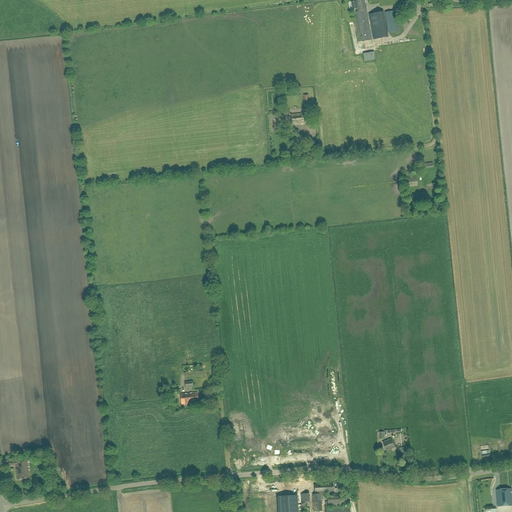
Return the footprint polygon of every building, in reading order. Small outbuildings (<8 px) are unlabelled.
[(361,41),(371,40),(366,4),(364,5),(363,0),(355,0),(358,11),(356,11),(361,41)] [(387,33),(398,31),(397,23),(394,24),(393,12),(385,13),(386,25),(387,33)] [(373,40),(385,38),(383,27),(371,29),(373,40)] [(301,106),(311,105),(310,92),(300,93),(301,106)] [(305,114),(291,115),(292,125),(299,124),(299,123),(306,122),(305,114)] [(417,186),(416,178),(406,179),(407,188),(417,186)] [(423,201),(426,200),(426,194),(412,195),(412,203),(420,202),(423,201)] [(181,405),(198,403),(197,392),(180,394),(181,405)] [(386,451),(394,448),(390,439),(383,442),(386,451)] [(17,479),(29,478),(27,460),(9,462),(9,466),(15,465),(17,479)] [(332,484),(326,484),(314,485),(315,494),(312,494),(313,511),(321,511),(320,500),(323,500),(322,492),(326,491),(326,492),(333,492),(332,484)] [(511,489),(511,490),(511,489),(496,490),(497,507),(511,505),(511,500),(511,493),(511,489)] [(300,511),(309,511),(309,507),(309,494),(300,494),(300,511)] [(298,511),(297,495),(277,496),(277,511),(298,511)] [(341,505),(347,505),(347,496),(341,496),(327,497),(327,502),(325,502),(325,506),(327,506),(328,507),(341,507),(341,505)]
